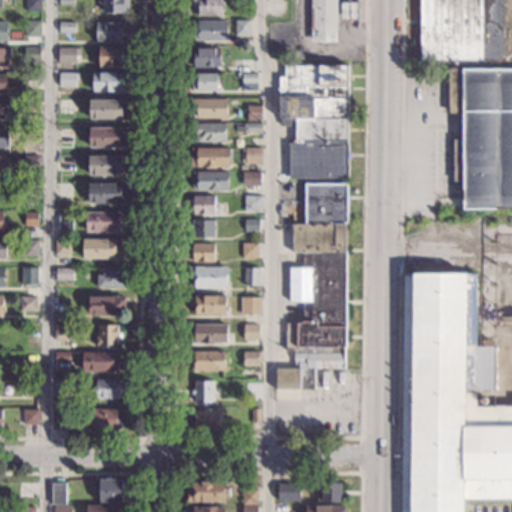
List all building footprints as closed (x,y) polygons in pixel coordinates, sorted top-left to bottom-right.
[(41,0),(41,11),(25,11),(25,0),(41,0)] [(129,0),(129,13),(103,13),(103,0),(129,0)] [(222,0),(222,16),(197,16),(197,8),(192,8),(192,0),(222,0)] [(335,0),(335,42),(311,41),(311,0),(335,0)] [(511,0),(511,61),(419,61),(419,0),(511,0)] [(357,18),(343,19),(342,5),(356,4),(357,18)] [(249,36),(235,37),(235,20),(249,20),(249,36)] [(0,40),(8,40),(8,21),(0,21),(0,40)] [(41,37),(24,37),(24,21),(41,21),(41,37)] [(227,41),(196,41),(196,30),(192,30),(192,21),(227,21),(227,41)] [(75,33),(59,32),(59,22),(75,22),(75,33)] [(123,38),(122,38),(122,41),(96,41),(96,23),(123,23),(123,38)] [(40,62),(24,62),(24,47),(40,47),(40,62)] [(75,48),(80,48),(80,56),(75,56),(75,63),(57,63),(57,47),(75,47),(75,48)] [(123,49),(127,49),(127,60),(123,60),(123,66),(98,67),(98,47),(123,47),(123,49)] [(0,48),(11,48),(11,59),(8,59),(8,66),(0,66),(0,48)] [(220,68),(193,67),(193,49),(219,50),(220,50),(220,68)] [(348,118),(279,118),(279,77),(285,77),(285,66),(348,65),(348,118)] [(511,209),(462,209),(462,182),(454,182),(454,139),(461,139),(461,114),(447,114),(447,69),(511,69),(511,209)] [(217,90),(192,91),(192,73),(217,72),(217,90)] [(78,81),(75,81),(75,87),(58,87),(58,73),(78,73),(78,81)] [(128,91),(92,92),(92,74),(127,73),(128,91)] [(258,90),(242,91),(242,74),(257,74),(258,90)] [(227,119),(197,119),(197,110),(191,110),(191,99),(227,99),(227,119)] [(77,111),(72,111),(72,115),(58,115),(58,100),(77,100),(77,111)] [(127,119),(89,119),(89,101),(127,101),(127,119)] [(262,106),(248,105),(247,120),(261,120),(262,106)] [(347,179),(289,179),(289,144),(304,144),(304,139),(295,139),(295,119),(347,119),(347,179)] [(226,142),(194,142),(194,136),(191,136),(191,123),(226,123),(226,142)] [(261,133),(243,133),(243,124),(261,124),(261,133)] [(128,147),(89,147),(89,128),(128,127),(128,147)] [(9,148),(0,148),(0,128),(9,128),(9,148)] [(40,138),(24,138),(24,129),(40,129),(40,138)] [(262,164),(245,163),(245,148),(262,148),(262,164)] [(228,149),(228,167),(215,167),(215,168),(205,168),(205,167),(191,167),(191,149),(228,149)] [(128,166),(123,166),(123,175),(88,175),(88,156),(127,155),(128,166)] [(9,176),(0,176),(0,156),(9,156),(9,176)] [(39,165),(24,166),(24,156),(39,156),(39,165)] [(229,190),(192,190),(192,172),(228,172),(229,190)] [(259,173),(259,187),(242,187),(242,173),(259,173)] [(73,183),(73,198),(57,198),(57,183),(73,183)] [(127,203),(88,203),(88,184),(127,183),(127,203)] [(347,223),(305,223),(305,184),(347,184),(347,223)] [(214,214),(193,214),(193,196),(214,196),(214,214)] [(260,210),(244,210),(244,196),(260,196),(260,210)] [(121,223),(117,223),(118,231),(85,232),(85,213),(121,212),(121,223)] [(38,227),(24,227),(24,213),(38,213),(38,227)] [(259,231),(244,231),(244,230),(239,230),(239,220),(259,220),(259,231)] [(215,238),(192,238),(192,221),(215,221),(215,238)] [(345,369),(314,369),(314,389),(275,389),(275,369),(294,369),(294,350),(286,350),(286,323),(302,323),(302,302),(288,302),(288,268),(302,268),(302,253),(293,253),(293,224),(345,224),(345,369)] [(121,258),(83,258),(83,240),(121,239),(121,258)] [(39,256),(23,256),(24,240),(39,240),(39,256)] [(70,255),(54,255),(54,240),(70,240),(70,255)] [(258,258),(242,258),(242,243),(258,244),(258,258)] [(214,261),(192,262),(192,244),(214,244),(214,261)] [(37,286),(22,286),(22,267),(37,268),(37,286)] [(228,268),(228,289),(193,288),(193,277),(191,277),(191,267),(228,268)] [(72,269),(72,281),(56,281),(56,268),(72,269)] [(121,272),(126,272),(127,287),(98,288),(97,275),(103,275),(103,269),(121,268),(121,272)] [(259,269),(259,286),(243,286),(243,268),(259,269)] [(476,347),(494,347),(494,390),(476,390),(476,406),(511,406),(511,499),(463,500),(463,511),(400,511),(402,274),(476,274),(476,347)] [(69,313),(55,313),(55,296),(69,296),(69,313)] [(225,315),(195,315),(195,305),(191,305),(191,296),(225,296),(225,315)] [(261,297),(241,296),(240,314),(261,314),(261,297)] [(36,312),(20,311),(20,297),(36,297),(36,312)] [(125,305),(121,305),(121,316),(89,316),(89,297),(125,297),(125,305)] [(37,352),(23,351),(23,323),(37,324),(37,352)] [(227,343),(213,343),(213,345),(202,345),(202,343),(189,343),(189,324),(227,324),(227,343)] [(70,340),(54,340),(54,325),(70,325),(70,340)] [(118,333),(119,333),(119,339),(117,339),(117,345),(96,345),(96,336),(97,336),(97,325),(118,325),(118,333)] [(258,340),(243,340),(243,325),(259,325),(258,340)] [(259,366),(242,366),(243,351),(259,352),(259,366)] [(70,353),(70,362),(55,362),(55,352),(70,353)] [(225,371),(193,371),(193,368),(192,368),(191,359),(190,359),(190,352),(225,352),(225,371)] [(119,371),(82,371),(82,353),(119,353),(119,371)] [(36,395),(20,395),(20,380),(36,380),(36,395)] [(69,395),(55,395),(55,380),(69,380),(69,395)] [(123,398),(97,398),(96,380),(123,380),(123,398)] [(213,401),(194,401),(194,396),(192,396),(192,389),(194,389),(194,382),(213,382),(213,401)] [(117,418),(121,418),(121,429),(86,429),(86,409),(117,409),(117,418)] [(260,423),(251,423),(251,409),(260,409),(260,423)] [(38,425),(23,425),(23,410),(38,410),(38,425)] [(67,429),(53,429),(53,411),(67,411),(67,429)] [(219,430),(194,430),(194,411),(219,411),(219,430)] [(122,502),(99,502),(99,480),(122,480),(122,502)] [(34,500),(17,500),(17,482),(35,483),(34,500)] [(65,504),(51,504),(51,483),(65,483),(65,504)] [(225,488),(230,488),(230,496),(224,496),(224,502),(186,502),(186,483),(225,483),(225,488)] [(341,502),(316,502),(316,493),(321,493),(322,483),(341,484),(341,502)] [(300,502),(278,502),(277,484),(299,484),(300,502)] [(257,490),(257,505),(242,505),(242,490),(257,490)]
